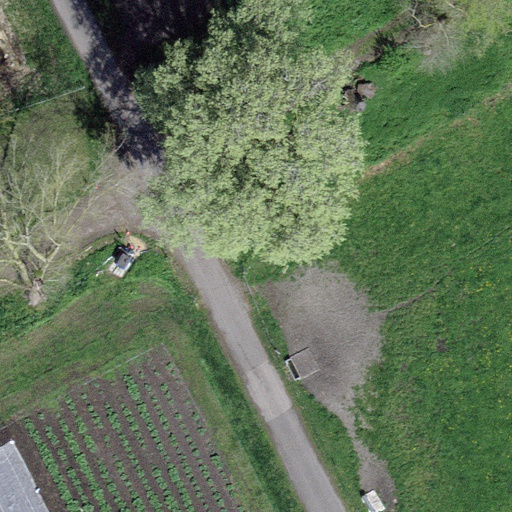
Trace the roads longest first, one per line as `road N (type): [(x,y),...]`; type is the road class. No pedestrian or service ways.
road 1 (track): [(315,511),(51,0)]
road 2 (track): [(152,203),(0,300)]
